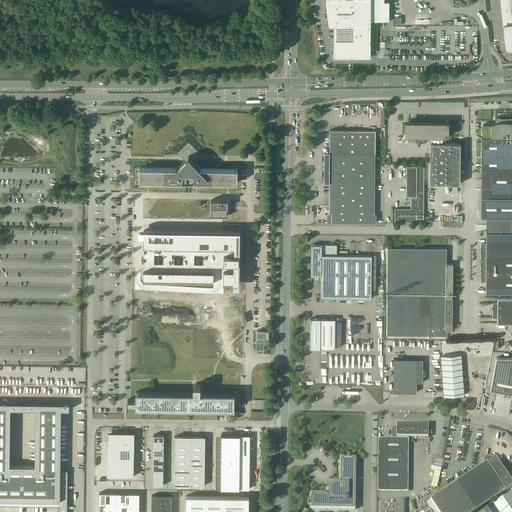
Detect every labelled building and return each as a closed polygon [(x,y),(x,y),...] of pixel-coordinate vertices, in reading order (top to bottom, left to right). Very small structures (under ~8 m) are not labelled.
[(333,30),(333,56),(370,56),(370,25),(370,0),(325,0),(328,25),(333,25),(333,30)] [(481,187),(481,212),(481,217),(511,217),(511,117),(508,117),(504,119),(501,117),(495,117),(495,125),(483,124),(482,137),(481,137),(482,137),(481,172),(491,172),(491,187),(481,187)] [(405,123),(405,136),(430,136),(430,143),(430,183),(460,184),(460,143),(445,143),(445,136),(449,136),(449,129),(445,129),(445,125),(443,125),(438,125),(438,122),(409,121),(409,123),(405,123)] [(343,130),(341,130),(330,130),(330,141),(329,152),(325,152),(324,182),(329,182),(329,223),(375,223),(375,131),(352,130),(343,130)] [(188,156),(186,158),(176,168),(139,168),(139,181),(237,183),(237,169),(201,169),(188,156)] [(411,197),(411,209),(395,209),(395,222),(417,222),(417,218),(424,218),(424,166),(407,166),(406,197),(411,197)] [(210,215),(210,216),(227,216),(227,201),(228,201),(228,200),(211,200),(211,215),(210,215)] [(149,230),(144,230),(144,246),(149,246),(154,246),(159,246),(164,246),(169,246),(174,246),(179,246),(184,246),(189,246),(194,246),(199,246),(204,246),(209,246),(214,246),(219,247),(224,247),(229,247),(234,247),(234,252),(239,252),(239,231),(234,231),(229,231),(224,231),(219,231),(214,231),(209,231),(204,231),(199,231),(194,231),(189,231),(184,231),(179,231),(174,231),(169,231),(164,230),(159,230),(154,230),(149,230)] [(486,293),(511,292),(511,232),(486,232),(486,243),(481,243),(481,282),(486,282),(486,293)] [(336,275),(337,255),(337,245),(311,245),(311,275),(321,275),(336,275)] [(388,248),(387,294),(387,335),(447,335),(447,330),(452,330),(453,304),(452,304),(453,302),(452,302),(452,292),(453,292),(453,264),(446,264),(446,249),(388,248)] [(336,275),(321,275),(321,298),(371,298),(372,256),(337,255),(336,275)] [(223,283),(228,283),(233,283),(239,283),(239,264),(234,264),(233,269),(229,269),(224,269),(223,269),(223,283)] [(143,269),(143,279),(148,279),(153,279),(158,279),(163,279),(168,280),(173,280),(178,280),(183,280),(188,280),(193,280),(198,280),(203,280),(208,280),(214,280),(214,270),(209,270),(204,270),(199,270),(194,269),(189,269),(184,269),(179,269),(174,269),(169,269),(164,269),(159,269),(154,269),(149,269),(144,269),(143,269)] [(498,303),(493,303),(493,318),(498,318),(498,323),(511,323),(511,298),(498,298),(498,303)] [(310,349),(320,349),(335,349),(335,319),(310,319),(310,349)] [(257,339),(257,341),(256,341),(256,345),(257,345),(257,349),(262,349),(262,345),(268,345),(268,341),(268,340),(268,331),(256,331),(256,339),(257,339)] [(442,356),(442,360),(445,395),(460,394),(464,393),(461,355),(442,356)] [(501,391),(511,393),(511,357),(508,358),(496,358),(490,389),(501,391)] [(423,359),(417,359),(393,359),(393,392),(416,392),(417,382),(423,382),(423,359)] [(128,400),(128,403),(136,403),(136,408),(188,408),(189,408),(193,408),(195,408),(208,408),(224,409),(224,412),(220,412),(220,415),(227,416),(227,412),(227,409),(234,409),(234,405),(234,394),(230,394),(216,393),(212,393),(201,393),(201,385),(197,385),(194,385),(193,385),(193,388),(193,393),(136,392),(136,397),(136,399),(136,400),(128,400)] [(0,499),(29,500),(60,500),(60,506),(59,511),(67,511),(67,510),(67,509),(67,507),(68,505),(68,503),(68,501),(68,498),(68,496),(68,494),(68,492),(68,490),(68,488),(68,486),(68,484),(68,482),(68,480),(68,478),(68,477),(64,477),(64,473),(61,473),(61,470),(61,468),(61,466),(61,464),(61,462),(61,460),(61,458),(61,456),(61,454),(61,452),(61,450),(61,448),(61,446),(61,444),(61,442),(61,440),(61,438),(61,436),(61,434),(61,432),(61,430),(61,428),(61,426),(61,424),(61,422),(61,420),(61,418),(61,416),(61,414),(61,412),(61,410),(61,409),(69,410),(69,403),(28,403),(19,403),(0,402),(0,499)] [(408,492),(408,455),(409,439),(408,439),(408,437),(417,437),(417,424),(397,424),(397,425),(395,425),(395,426),(394,426),(393,426),(393,427),(392,427),(392,428),(392,429),(391,430),(391,437),(392,437),(392,439),(378,439),(378,492),(408,492)] [(108,432),(108,435),(107,444),(109,444),(110,444),(110,476),(133,477),(134,433),(128,433),(108,432)] [(250,435),(221,435),(220,489),(249,489),(250,435)] [(175,436),(174,485),(204,486),(205,437),(204,437),(198,437),(198,436),(195,436),(195,437),(191,436),(189,436),(185,436),(182,436),(176,436),(175,436)] [(333,483),(331,485),(329,487),(329,494),(311,494),(311,500),(308,500),(308,503),(311,503),(311,509),(355,510),(356,458),(350,458),(350,455),(347,455),(347,458),(341,458),(340,483),(333,483)] [(438,511),(431,511),(430,510),(426,511),(474,511),(506,491),(511,486),(511,482),(501,465),(502,461),(497,460),(495,457),(493,459),(485,457),(483,465),(430,500),(438,511)] [(493,504),(498,511),(511,511),(511,495),(510,492),(493,504)] [(99,493),(98,511),(138,511),(139,493),(99,493)] [(152,495),(151,511),(171,511),(172,496),(152,495)] [(248,511),(249,496),(186,496),(185,511),(248,511)]
